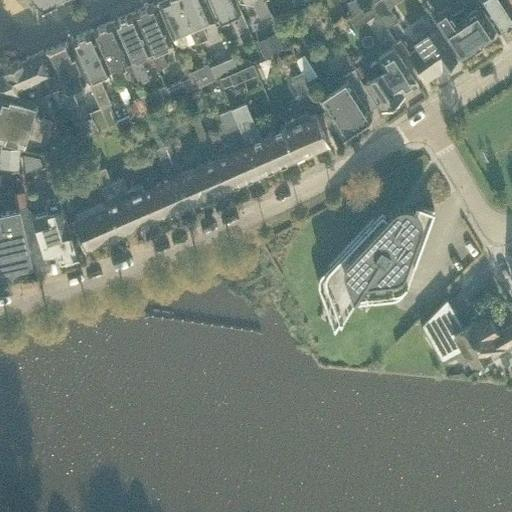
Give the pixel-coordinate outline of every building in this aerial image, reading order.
[(180,0),(157,0),(174,38),(176,43),(180,47),(194,41),(195,43),(199,42),(180,0)] [(180,0),(199,42),(204,40),(207,38),(202,26),(215,20),(205,0),(180,0)] [(228,15),(236,32),(242,44),(253,39),(241,12),(235,0),(209,0),(218,19),(228,15)] [(264,0),(252,0),(260,16),(269,12),(264,0)] [(294,6),(290,0),(278,0),(283,11),(294,6)] [(347,0),(346,1),(352,13),(362,7),(359,0),(347,0)] [(375,0),(370,4),(386,27),(397,19),(384,0),(375,0)] [(478,0),(498,30),(511,20),(511,7),(507,0),(478,0)] [(170,40),(153,2),(132,11),(151,51),(150,52),(150,53),(150,52),(157,68),(168,63),(161,48),(171,43),(170,40)] [(358,11),(365,20),(375,13),(368,4),(358,11)] [(445,5),(438,10),(430,15),(440,31),(442,30),(447,38),(459,56),(494,33),(476,7),(466,14),(461,7),(451,14),(445,5)] [(139,57),(150,53),(150,52),(151,51),(132,11),(112,20),(131,61),(129,62),(138,82),(148,77),(139,57)] [(110,70),(129,62),(131,61),(112,20),(91,29),(110,70)] [(428,27),(418,34),(416,36),(412,39),(418,46),(408,53),(426,78),(447,64),(456,58),(432,24),(428,27)] [(98,75),(110,70),(91,29),(71,38),(89,79),(90,79),(92,82),(88,83),(94,96),(98,106),(99,107),(107,125),(116,120),(109,103),(110,103),(98,75)] [(282,47),(275,32),(256,40),(262,56),(282,47)] [(86,81),(68,39),(46,49),(55,71),(52,72),(68,107),(76,103),(70,87),(86,81)] [(393,47),(377,57),(372,61),(376,68),(372,71),(374,75),(365,81),(382,108),(418,85),(393,47)] [(59,88),(52,73),(42,50),(3,68),(0,78),(0,87),(41,99),(42,95),(59,88)] [(301,71),(312,93),(308,81),(317,75),(303,54),(296,59),(301,71)] [(255,63),(261,78),(265,76),(269,57),(255,63)] [(227,73),(226,73),(221,61),(209,66),(214,79),(227,73)] [(257,73),(252,63),(219,78),(223,86),(232,82),(232,84),(257,73)] [(208,68),(188,77),(193,88),(213,79),(208,68)] [(318,97),(342,134),(358,124),(361,127),(369,121),(368,117),(371,115),(367,109),(375,104),(362,84),(353,69),(344,75),(346,78),(318,97)] [(312,93),(301,71),(290,76),(300,99),(312,93)] [(166,86),(171,97),(193,88),(188,77),(181,80),(166,86)] [(150,107),(171,97),(166,86),(166,87),(165,87),(164,85),(144,93),(150,107)] [(0,115),(49,129),(51,121),(32,115),(36,101),(0,91),(0,115)] [(144,93),(144,95),(124,104),(129,115),(149,106),(150,107),(144,93)] [(259,173),(294,158),(278,124),(280,129),(260,137),(252,122),(243,101),(230,107),(259,173)] [(107,125),(99,107),(88,111),(97,129),(107,125)] [(224,188),(259,173),(230,107),(217,113),(220,120),(218,121),(228,141),(222,144),(226,152),(211,159),(224,188)] [(282,122),(278,124),(294,158),(329,143),(316,113),(310,116),(306,109),(283,120),(286,126),(284,127),(282,122)] [(0,115),(0,139),(23,146),(26,137),(39,140),(43,128),(49,130),(49,129),(0,115)] [(126,127),(123,119),(113,123),(117,131),(126,127)] [(58,133),(61,141),(70,137),(67,129),(58,133)] [(190,203),(224,188),(211,159),(180,172),(177,163),(175,159),(178,158),(182,157),(175,140),(174,141),(172,134),(163,137),(165,143),(163,144),(170,159),(173,165),(190,203)] [(156,147),(162,162),(166,174),(169,173),(171,176),(142,189),(155,218),(190,203),(173,165),(170,159),(163,144),(156,147)] [(46,165),(63,159),(58,147),(41,153),(46,164),(46,165)] [(0,155),(0,168),(17,170),(19,150),(1,148),(0,155)] [(39,156),(22,153),(24,171),(42,164),(39,156)] [(120,233),(155,218),(142,189),(141,189),(138,183),(127,189),(122,177),(110,182),(104,166),(94,171),(105,199),(120,233)] [(105,199),(99,201),(74,212),(77,217),(72,219),(85,249),(120,233),(105,199)] [(48,211),(34,215),(46,255),(57,251),(59,257),(63,256),(64,259),(73,257),(72,253),(76,252),(60,200),(46,205),(48,211)] [(317,285),(318,287),(333,330),(350,304),(392,298),(394,298),(396,297),(398,296),(399,294),(401,293),(402,291),(403,288),(433,207),(415,201),(411,207),(407,205),(402,204),(397,206),(394,209),(387,215),(381,209),(321,273),(319,274),(318,276),(318,278),(317,281),(317,283),(317,285)] [(8,269),(12,264),(29,260),(18,208),(0,211),(0,269),(1,270),(8,269)] [(462,283),(438,296),(446,309),(469,295),(462,283)] [(484,308),(470,317),(472,320),(453,331),(472,365),(475,367),(484,362),(484,358),(511,341),(511,323),(498,332),(484,308)]
